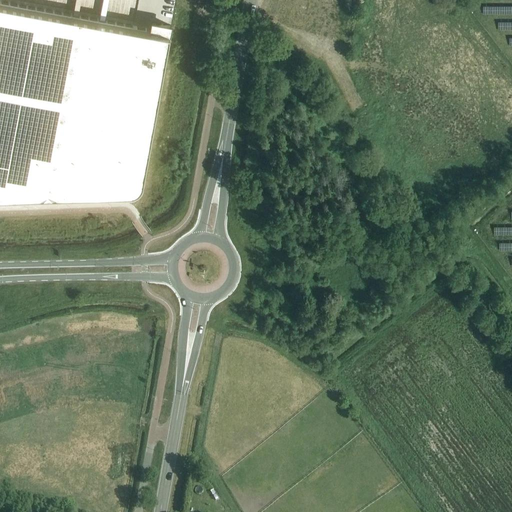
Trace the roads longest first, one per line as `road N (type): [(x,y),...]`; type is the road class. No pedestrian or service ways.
road 1 (secondary): [(175,254),(0,266)]
road 2 (secondary): [(0,280),(174,278)]
road 3 (unclassified): [(230,0),(212,93),(232,109)]
